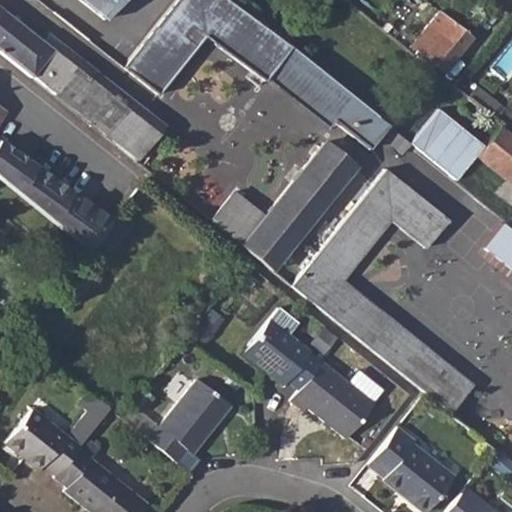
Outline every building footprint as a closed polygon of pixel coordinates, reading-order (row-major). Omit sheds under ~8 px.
[(79,0),(103,19),(117,0),(79,0)] [(227,0),(173,0),(121,65),(155,92),(192,47),(179,35),(187,26),(200,37),(260,82),(266,75),(289,47),(271,32),(227,0)] [(0,50),(80,115),(132,158),(159,124),(126,97),(119,106),(105,93),(112,84),(82,60),(77,68),(0,7),(0,50)] [(470,36),(438,10),(411,45),(443,70),(470,36)] [(385,124),(349,95),(328,119),(365,149),(385,124)] [(467,97),(455,112),(479,130),(491,115),(467,97)] [(455,178),(484,142),(438,105),(409,142),(455,178)] [(476,154),(511,183),(511,138),(497,127),(476,154)] [(408,143),(393,131),(385,141),(400,153),(408,143)] [(0,178),(54,223),(85,248),(91,240),(107,220),(15,153),(0,141),(0,178)] [(232,191),(208,219),(235,241),(250,254),(269,269),(352,166),(322,142),(262,215),(232,191)] [(382,168),(289,284),(340,325),(363,297),(340,278),(388,219),(411,238),(434,208),(382,168)] [(434,208),(411,238),(424,247),(446,219),(434,208)] [(107,220),(91,240),(106,252),(127,226),(111,214),(107,220)] [(511,232),(502,224),(483,248),(511,271),(511,232)] [(72,270),(54,293),(70,306),(87,282),(72,270)] [(363,297),(340,325),(423,393),(448,412),(470,384),(363,297)] [(268,320),(246,348),(264,363),(260,368),(282,386),(285,381),(296,390),(318,361),(268,320)] [(296,390),(289,398),(303,408),(304,407),(344,439),(371,403),(370,402),(379,390),(355,371),(345,383),(318,361),(296,390)] [(155,426),(144,439),(177,465),(188,452),(192,455),(230,410),(198,382),(160,429),(155,426)] [(0,441),(0,442),(21,459),(22,458),(34,468),(37,464),(51,476),(52,475),(83,437),(96,421),(84,411),(62,438),(26,409),(0,441)] [(105,410),(98,420),(108,428),(115,419),(105,410)] [(396,425),(366,462),(382,475),(381,477),(424,511),(452,474),(410,441),(413,438),(396,425)] [(83,437),(52,475),(66,486),(62,490),(89,511),(137,511),(145,503),(89,459),(97,448),(83,437)] [(494,511),(462,485),(440,511),(494,511)]
